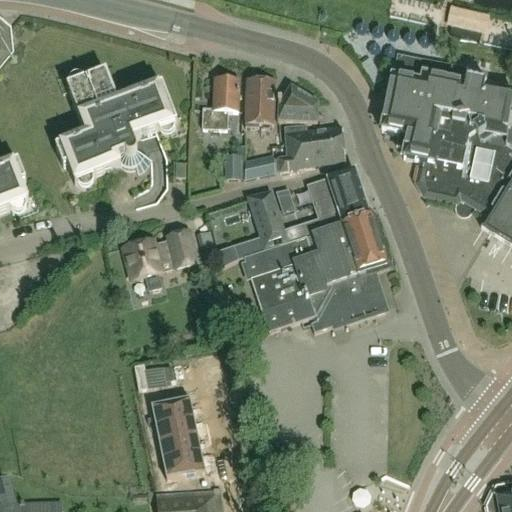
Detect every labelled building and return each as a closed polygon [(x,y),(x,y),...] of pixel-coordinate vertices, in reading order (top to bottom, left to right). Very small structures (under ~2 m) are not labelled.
[(473,216),(475,213),(485,220),(479,229),(511,249),(511,113),(511,110),(511,101),(483,95),(485,85),(469,82),(471,74),(437,67),(397,59),(389,100),(388,104),(381,137),(399,141),(397,150),(404,151),(402,158),(405,158),(404,163),(420,166),(415,188),(424,201),(457,208),(456,212),(465,214),(473,216)] [(106,76),(86,84),(83,79),(81,78),(78,78),(76,78),(74,79),(72,80),(71,82),(70,84),(69,86),(70,90),(67,91),(69,95),(86,139),(56,151),(64,170),(67,169),(72,181),(75,189),(97,180),(121,171),(125,173),(127,173),(129,174),(133,174),(137,173),(139,180),(142,178),(143,177),(147,175),(150,171),(152,167),(137,158),(137,156),(133,145),(145,140),(156,136),(174,129),(171,123),(168,114),(159,90),(148,94),(118,105),(106,76)] [(214,84),(213,114),(204,114),(203,134),(228,135),(229,116),(239,116),(240,85),(214,84)] [(248,85),(246,117),(246,129),(246,131),(274,130),(276,86),(248,85)] [(278,126),(318,128),(318,107),(292,90),(279,111),(278,126)] [(278,161),(279,178),(298,175),(298,174),(347,166),(341,132),(308,137),(306,129),(285,133),(286,140),(285,140),(287,153),(288,160),(278,161)] [(226,159),(226,183),(245,183),(246,150),(237,149),(237,159),(226,159)] [(0,217),(11,213),(29,206),(27,200),(16,172),(14,167),(0,172),(0,217)] [(176,167),(175,182),(186,182),(187,168),(176,167)] [(348,177),(307,190),(314,212),(363,196),(355,175),(348,177)] [(261,241),(235,249),(239,264),(244,263),(279,252),(278,250),(339,231),(339,230),(370,221),(363,196),(314,212),(318,224),(283,235),(279,223),(257,230),(261,241)] [(272,197),(248,203),(257,230),(279,223),(273,201),(272,197)] [(245,267),(241,269),(247,285),(249,284),(251,284),(257,302),(260,311),(269,337),(298,327),(310,323),(315,338),(332,333),(330,329),(338,326),(339,330),(385,315),(372,277),(386,272),(372,230),(370,223),(340,232),(339,231),(278,250),(279,252),(244,263),(245,267)] [(132,285),(146,282),(149,296),(163,293),(160,279),(161,279),(161,277),(177,273),(177,274),(197,270),(189,236),(169,241),(171,246),(154,249),(154,247),(125,253),(132,285)] [(219,268),(212,237),(197,239),(204,271),(219,268)] [(135,370),(139,394),(149,392),(145,368),(135,370)] [(206,476),(191,403),(152,411),(167,484),(206,476)] [(0,482),(0,504),(1,508),(0,508),(0,511),(61,511),(62,507),(16,508),(9,480),(0,482)] [(511,511),(511,489),(497,492),(488,511),(511,511)] [(222,511),(221,496),(158,501),(158,511),(222,511)] [(362,511),(378,511),(378,501),(362,502),(362,511)]
